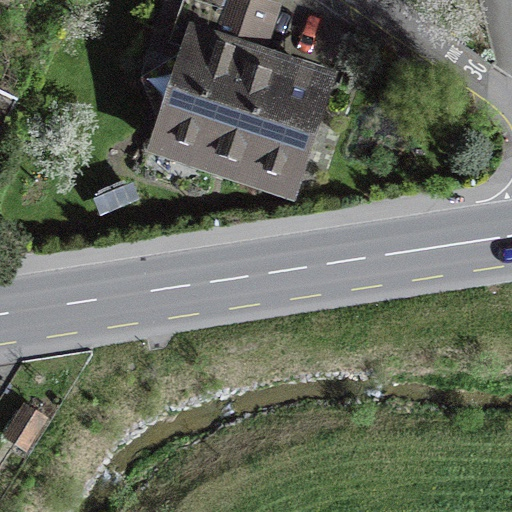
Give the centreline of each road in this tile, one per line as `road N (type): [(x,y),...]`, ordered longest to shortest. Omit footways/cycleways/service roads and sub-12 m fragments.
road 1 (primary): [(0,311),(511,235)]
road 2 (residential): [(511,100),(367,0)]
